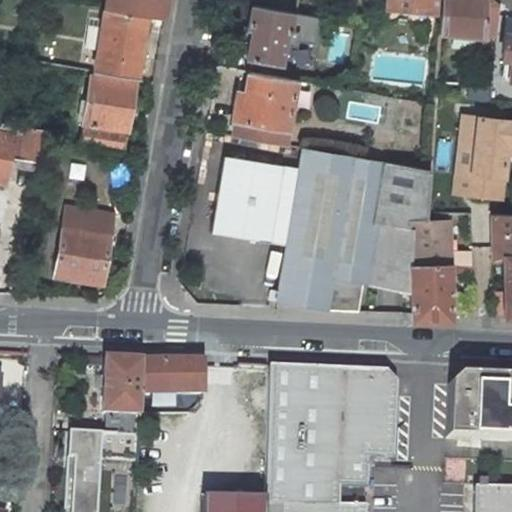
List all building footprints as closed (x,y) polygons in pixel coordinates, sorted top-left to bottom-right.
[(106,0),(105,8),(146,15),(164,18),(166,0),(106,0)] [(386,0),(386,9),(435,12),(435,0),(386,0)] [(486,0),(442,0),(440,34),(484,37),(486,0)] [(486,0),(484,37),(496,38),(499,5),(492,0),(486,0)] [(291,19),(292,13),(252,5),(248,27),(251,28),(250,36),(247,58),(253,59),(279,63),(282,45),(284,38),(284,34),(288,35),(291,19)] [(146,15),(105,8),(102,23),(97,52),(94,71),(136,78),(146,15)] [(434,25),(435,12),(386,9),(385,22),(434,25)] [(318,17),(292,13),(291,19),(288,35),(284,34),(284,38),(313,44),(318,17)] [(511,20),(505,16),(500,54),(504,54),(501,75),(508,76),(507,80),(511,80),(511,20)] [(102,23),(88,20),(82,51),(97,52),(102,23)] [(242,34),(250,36),(251,28),(248,27),(243,27),(242,34)] [(253,59),(251,72),(295,80),(296,80),(298,67),(279,63),(253,59)] [(233,135),(284,144),(295,80),(251,72),(249,72),(247,83),(244,102),(236,101),(233,118),(235,120),(233,135)] [(90,76),(80,145),(123,152),(135,83),(90,76)] [(236,101),(244,102),(247,83),(240,81),(236,101)] [(453,192),(468,194),(477,117),(462,116),(453,192)] [(511,121),(477,117),(468,194),(499,197),(505,152),(506,144),(511,144),(511,121)] [(0,132),(0,182),(5,184),(11,155),(41,160),(46,131),(2,123),(1,133),(0,132)] [(268,299),(326,309),(357,310),(362,282),(411,291),(410,264),(410,221),(426,221),(426,212),(429,170),(303,147),(300,167),(223,154),(210,231),(286,244),(278,291),(270,290),(268,299)] [(113,218),(65,210),(54,276),(101,283),(105,263),(106,254),(113,218)] [(426,221),(448,220),(448,212),(426,212),(426,221)] [(511,256),(511,214),(490,214),(491,257),(502,256),(511,256)] [(410,221),(410,264),(449,264),(452,264),(451,258),(449,258),(448,220),(426,221),(410,221)] [(504,318),(511,318),(511,256),(502,256),(502,262),(503,292),(503,312),(504,318)] [(451,320),(449,264),(410,264),(411,291),(411,321),(451,320)] [(457,265),(458,274),(472,274),(472,266),(457,265)] [(124,415),(139,415),(141,361),(103,359),(102,380),(102,390),(101,414),(124,415)] [(203,394),(203,361),(141,361),(140,395),(203,394)] [(363,511),(364,486),(365,459),(391,459),(394,396),(385,395),(385,384),(376,383),(377,372),(267,367),(264,500),(263,511),(363,511)] [(394,396),(394,387),(381,372),(377,372),(376,383),(385,384),(385,395),(394,396)] [(511,377),(458,375),(447,385),(445,438),(494,440),(495,423),(495,421),(496,419),(497,417),(499,415),(502,414),(504,413),(511,413),(511,377)] [(511,441),(511,413),(504,413),(502,414),(499,415),(497,417),(496,419),(495,421),(495,423),(494,440),(511,441)] [(138,435),(139,415),(124,415),(124,422),(124,434),(138,435)] [(138,435),(124,434),(71,432),(65,511),(98,511),(101,461),(137,463),(138,435)] [(511,511),(511,488),(484,488),(484,480),(478,480),(477,488),(473,488),(472,511),(511,511)] [(126,482),(111,487),(117,503),(132,498),(126,482)] [(263,511),(264,500),(202,499),(201,511),(263,511)]
